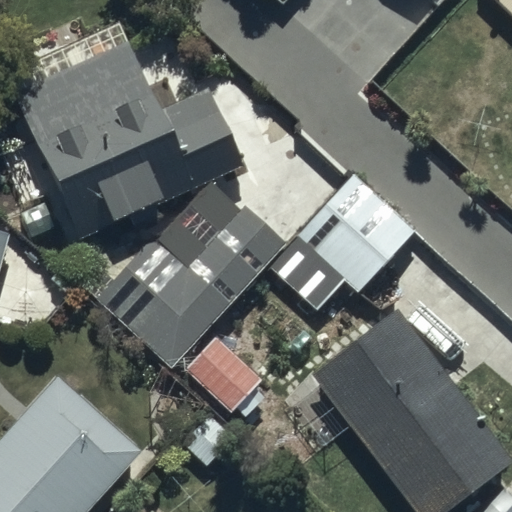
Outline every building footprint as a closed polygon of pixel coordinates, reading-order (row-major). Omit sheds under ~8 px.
[(511,0),(496,0),(511,14),(511,0)] [(11,73),(83,241),(243,173),(210,95),(165,114),(127,23),(11,73)] [(355,179),(272,270),(318,312),(344,283),(358,296),(415,234),(355,179)] [(187,267),(156,239),(99,302),(174,370),(286,246),(241,207),(187,267)] [(0,229),(0,288),(15,234),(0,229)] [(312,375),(322,387),(297,406),(329,448),(351,431),(415,511),(450,511),(511,463),(511,459),(393,310),(312,375)] [(219,338),(186,373),(232,416),(265,381),(219,338)] [(51,378),(0,437),(0,511),(92,511),(141,455),(51,378)]
